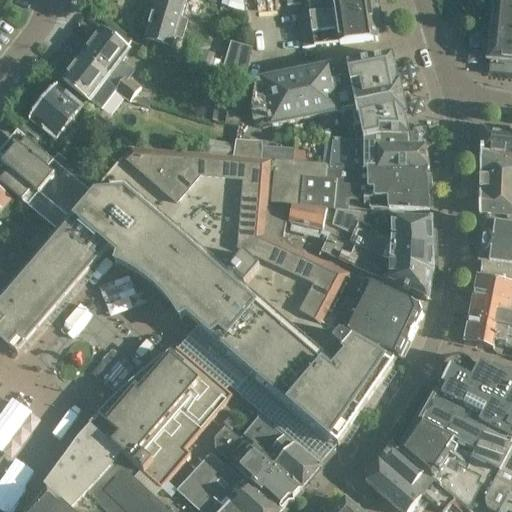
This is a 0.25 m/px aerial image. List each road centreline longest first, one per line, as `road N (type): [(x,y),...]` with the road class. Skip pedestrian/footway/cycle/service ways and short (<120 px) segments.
road 1 (residential): [(459,88),(454,263),(441,326),(398,405),(340,478)]
road 2 (unknown): [(0,390),(86,270),(110,262)]
